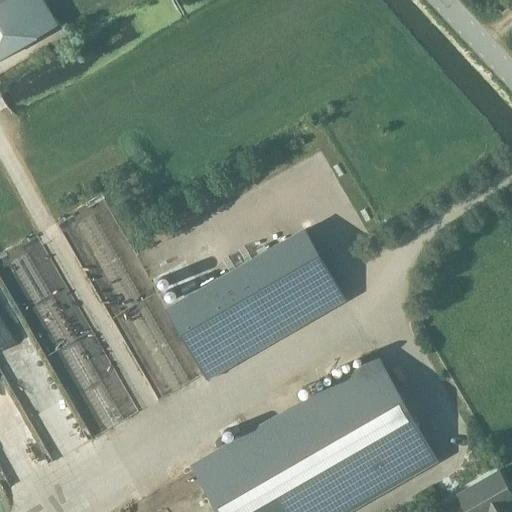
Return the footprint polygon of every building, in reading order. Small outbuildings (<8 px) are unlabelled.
[(43,0),(0,0),(0,57),(58,24),(43,0)] [(166,309),(206,378),(345,298),(344,296),(319,254),(305,229),(166,309)] [(380,357),(192,465),(219,511),(346,511),(438,459),(380,357)] [(292,377),(272,384),(275,395),(295,388),(292,377)] [(459,495),(437,507),(439,511),(461,511),(467,508),(469,511),(511,511),(511,507),(510,504),(511,502),(511,492),(499,470),(458,494),(459,495)]
